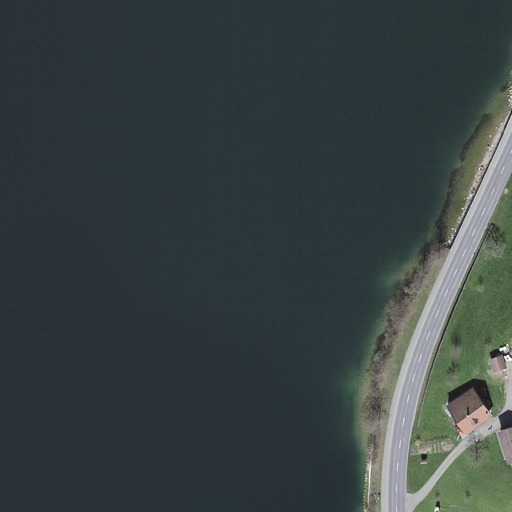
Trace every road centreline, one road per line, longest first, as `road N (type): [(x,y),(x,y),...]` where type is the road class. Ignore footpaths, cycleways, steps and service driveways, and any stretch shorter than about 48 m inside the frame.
road 1 (secondary): [(396,507),(406,402),(420,356),(511,150)]
road 2 (residential): [(396,507),(409,504),(479,430),(511,414)]
